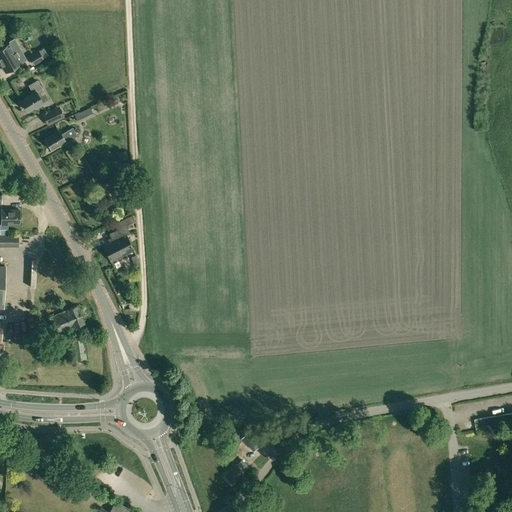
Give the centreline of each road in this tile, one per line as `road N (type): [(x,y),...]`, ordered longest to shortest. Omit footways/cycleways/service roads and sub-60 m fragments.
road 1 (unclassified): [(224,511),(284,446),(316,425),(511,387)]
road 2 (secondary): [(136,387),(87,268),(0,110)]
road 3 (primary): [(0,413),(120,418)]
road 4 (primary): [(120,404),(0,402)]
